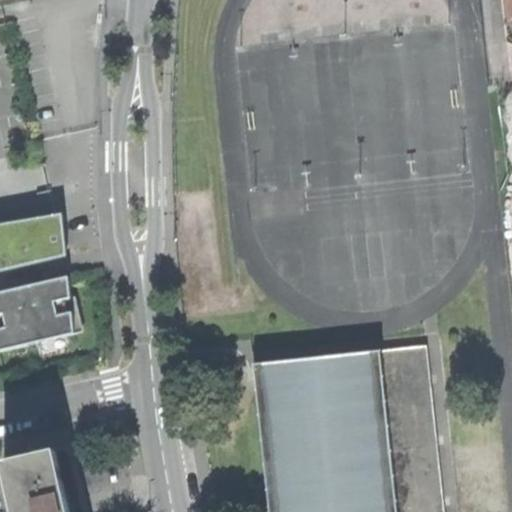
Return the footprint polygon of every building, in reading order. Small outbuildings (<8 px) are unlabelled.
[(0,276),(73,259),(69,217),(0,228),(0,276)] [(0,288),(0,346),(76,329),(70,272),(0,288)] [(445,511),(428,348),(382,353),(398,511),(445,511)] [(398,511),(382,353),(269,365),(256,366),(271,511),(398,511)] [(54,454),(2,466),(13,511),(68,511),(65,499),(54,454)] [(75,496),(65,499),(68,511),(79,511),(78,505),(75,496)]
